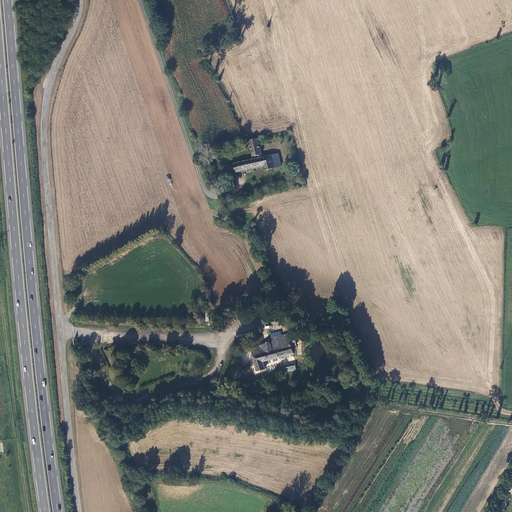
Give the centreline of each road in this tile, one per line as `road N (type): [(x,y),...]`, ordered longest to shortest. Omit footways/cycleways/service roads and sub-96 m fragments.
road 1 (tertiary): [(78,511),(42,133),(48,87),(81,0)]
road 2 (trunk): [(57,511),(7,0)]
road 3 (trunk): [(0,58),(45,511)]
road 4 (unclassified): [(139,0),(202,185),(219,197)]
